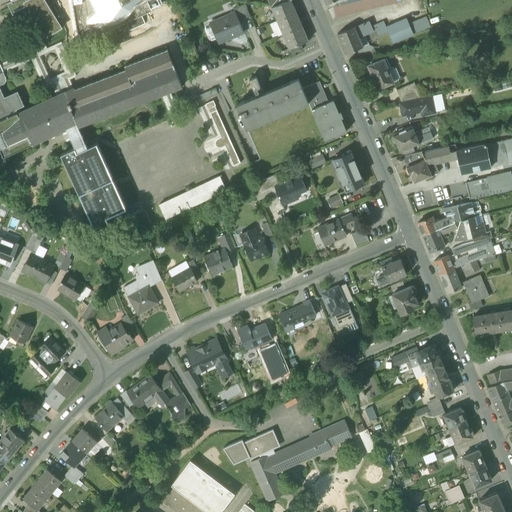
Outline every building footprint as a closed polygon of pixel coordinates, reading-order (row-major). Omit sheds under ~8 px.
[(14,0),(11,1),(7,3),(14,20),(22,16),(30,34),(33,32),(39,30),(40,30),(45,39),(61,29),(59,26),(60,25),(43,0),(26,0),(27,0),(26,0),(14,0)] [(72,45),(76,53),(149,19),(147,13),(151,11),(151,9),(160,4),(158,0),(71,0),(77,31),(81,40),(72,45)] [(296,13),(290,0),(289,0),(272,7),(272,8),(278,21),(283,35),(289,49),(300,44),(308,41),(302,27),(296,13)] [(333,7),(336,18),(397,3),(395,0),(362,0),(346,4),(333,7)] [(245,4),(239,6),(245,19),(250,17),(245,4)] [(239,21),(245,19),(239,6),(233,8),(235,13),(235,12),(239,21)] [(218,39),(218,41),(228,37),(229,39),(231,38),(244,32),(239,21),(235,12),(235,13),(211,23),(212,26),(213,27),(217,37),(218,39)] [(426,16),(411,23),(415,34),(431,27),(426,16)] [(406,18),(386,27),(388,31),(393,43),(413,35),(406,18)] [(283,35),(278,21),(270,24),(273,33),(271,34),(272,38),(277,36),(278,37),(283,35)] [(337,34),(346,54),(363,47),(358,37),(373,31),(369,21),(337,34)] [(377,36),(388,31),(386,27),(384,21),(373,26),(377,36)] [(218,39),(217,37),(213,27),(204,30),(209,40),(212,41),(218,39)] [(39,46),(45,44),(39,30),(33,32),(39,46)] [(244,32),(231,38),(232,40),(242,45),(248,42),(244,32)] [(74,88),(70,79),(76,77),(76,76),(76,75),(61,42),(53,45),(55,49),(65,72),(50,78),(40,56),(32,60),(45,89),(47,90),(52,87),(57,96),(74,88)] [(254,52),(261,50),(258,42),(251,44),(254,52)] [(40,56),(55,49),(53,45),(47,48),(45,43),(45,44),(39,46),(0,64),(4,72),(10,69),(15,73),(21,73),(25,69),(26,63),(32,60),(40,56)] [(289,49),(292,54),(302,50),(300,44),(289,49)] [(356,51),(358,59),(370,56),(369,48),(356,51)] [(74,88),(66,92),(72,106),(136,82),(134,78),(173,64),(168,49),(124,66),(126,69),(75,88),(74,88)] [(384,59),(368,66),(372,77),(378,89),(393,82),(388,69),(384,59)] [(0,120),(17,112),(18,113),(16,109),(24,106),(18,91),(5,97),(0,87),(0,85),(3,84),(5,82),(6,80),(6,78),(6,77),(4,72),(0,64),(0,63),(0,120)] [(18,113),(32,144),(66,128),(77,123),(78,126),(161,94),(170,91),(182,87),(173,64),(134,78),(136,82),(72,106),(66,92),(57,96),(51,99),(52,101),(20,116),(19,113),(18,113)] [(369,78),(372,77),(368,66),(364,67),(369,78)] [(392,67),(391,68),(388,69),(393,82),(398,80),(399,77),(396,68),(392,67)] [(249,79),(257,96),(264,93),(256,76),(249,79)] [(299,78),(264,93),(257,96),(237,104),(247,129),(309,103),(303,88),(299,78)] [(309,103),(312,109),(329,102),(320,81),(303,88),(309,103)] [(494,84),(495,91),(502,90),(501,82),(494,84)] [(396,90),(401,102),(402,102),(421,98),(414,83),(396,90)] [(215,87),(198,94),(200,99),(218,92),(215,87)] [(170,91),(161,94),(167,110),(170,111),(185,105),(181,96),(173,99),(170,91)] [(421,112),(422,116),(435,113),(432,96),(421,98),(402,102),(402,103),(400,104),(402,116),(421,112)] [(312,109),(325,141),(347,132),(334,100),(329,102),(312,109)] [(206,104),(208,109),(215,106),(216,106),(213,101),(206,104)] [(225,170),(234,166),(225,147),(222,148),(220,148),(218,148),(216,147),(215,145),(214,143),(215,141),(216,140),(217,138),(220,137),(208,109),(206,104),(197,108),(208,132),(200,135),(212,162),(220,158),(225,170)] [(220,137),(217,138),(216,140),(215,141),(214,143),(215,145),(216,147),(218,148),(220,148),(222,148),(225,147),(234,166),(240,163),(215,106),(208,109),(220,137)] [(0,149),(4,157),(32,144),(18,113),(17,112),(0,120),(0,149)] [(61,154),(80,195),(113,179),(97,143),(88,147),(78,126),(77,123),(66,128),(75,148),(61,154)] [(412,147),(419,144),(415,133),(412,126),(405,129),(404,127),(398,130),(399,132),(393,135),(393,136),(392,138),(394,142),(396,143),(400,152),(412,147)] [(428,127),(420,131),(421,135),(430,131),(428,127)] [(420,131),(415,133),(419,144),(433,138),(430,131),(421,135),(420,131)] [(511,138),(486,145),(491,166),(511,161),(511,138)] [(461,166),(462,173),(491,166),(486,145),(485,143),(457,150),(456,150),(458,158),(461,166)] [(458,158),(456,150),(450,151),(449,145),(422,152),(425,159),(427,164),(431,162),(434,163),(436,163),(458,158)] [(402,157),(402,156),(415,153),(412,147),(400,152),(402,157)] [(341,178),(347,192),(365,184),(352,152),(334,160),(339,172),(338,172),(341,178)] [(422,152),(415,153),(402,156),(402,157),(406,166),(425,159),(422,152)] [(312,159),(315,166),(326,162),(323,155),(312,159)] [(438,173),(434,163),(431,162),(427,164),(425,159),(406,166),(407,168),(406,168),(406,170),(407,174),(409,175),(410,174),(414,183),(438,173)] [(511,171),(466,182),(470,201),(511,191),(511,171)] [(272,194),(278,192),(275,186),(281,183),(277,173),(265,178),(272,194)] [(301,175),(281,183),(275,186),(278,192),(283,205),(299,198),(296,191),(306,186),(301,175)] [(159,205),(166,219),(226,191),(220,176),(159,205)] [(251,184),(258,200),(272,194),(265,178),(251,184)] [(126,209),(113,179),(80,195),(96,231),(110,224),(107,218),(126,209)] [(328,200),(331,207),(343,202),(340,195),(328,200)] [(473,202),(471,202),(475,216),(481,214),(478,201),(473,203),(473,202)] [(460,220),(475,216),(471,202),(441,209),(442,212),(445,212),(447,217),(450,223),(454,222),(460,220)] [(130,217),(136,231),(151,224),(145,210),(130,217)] [(351,214),(340,219),(344,230),(356,225),(351,214)] [(486,232),(481,214),(475,216),(460,220),(456,236),(459,240),(473,236),(486,233),(486,232)] [(417,223),(423,235),(438,229),(435,222),(433,216),(417,223)] [(435,222),(438,229),(450,223),(447,217),(435,222)] [(347,236),(344,230),(340,219),(318,229),(322,240),(328,238),(330,243),(347,236)] [(25,223),(29,230),(34,227),(30,220),(25,223)] [(456,228),(454,222),(450,223),(438,229),(441,235),(457,228),(456,228)] [(262,225),(267,237),(273,235),(267,223),(262,225)] [(352,234),(357,246),(369,241),(363,227),(358,229),(359,231),(352,234)] [(0,229),(0,230),(0,237),(17,244),(20,237),(0,229)] [(244,244),(250,258),(257,255),(258,258),(268,253),(261,236),(258,238),(254,229),(240,235),(244,244)] [(441,235),(438,229),(423,235),(430,252),(445,246),(441,235)] [(473,236),(475,241),(475,242),(485,239),(489,238),(492,237),(490,231),(486,232),(486,233),(473,236)] [(227,251),(227,252),(235,249),(234,248),(235,248),(229,233),(218,237),(223,249),(225,248),(227,252),(227,251)] [(25,248),(36,253),(43,240),(32,234),(25,248)] [(0,261),(9,265),(18,244),(17,244),(0,237),(0,261)] [(492,245),(489,238),(485,239),(487,244),(480,246),(481,249),(492,245)] [(487,244),(485,239),(475,242),(475,241),(462,244),(452,249),(455,256),(480,246),(487,244)] [(460,266),(470,262),(495,255),(492,245),(481,249),(451,262),(454,268),(460,266)] [(213,272),(213,273),(222,270),(221,269),(223,268),(224,270),(233,267),(227,252),(225,248),(223,249),(204,257),(211,273),(213,272)] [(32,273),(39,276),(40,277),(47,262),(31,254),(23,271),(31,275),(32,273)] [(434,261),(439,274),(454,268),(451,262),(449,255),(434,261)] [(60,267),(66,271),(72,260),(66,257),(60,267)] [(376,279),(379,286),(399,277),(405,275),(406,275),(402,267),(404,265),(402,261),(400,260),(399,258),(392,261),(391,258),(381,262),(385,273),(384,276),(376,279)] [(147,263),(156,282),(161,279),(153,260),(147,263)] [(190,267),(194,274),(199,272),(193,260),(187,263),(190,268),(190,267)] [(54,266),(47,262),(40,277),(39,276),(38,278),(46,283),(46,282),(52,270),(54,266)] [(474,273),(470,262),(460,266),(465,277),(474,273)] [(123,287),(129,296),(149,285),(149,286),(156,282),(147,263),(139,266),(144,276),(136,280),(123,287)] [(135,276),(136,280),(144,276),(139,266),(135,267),(138,275),(135,276)] [(172,278),(179,291),(197,281),(194,275),(195,275),(194,274),(190,267),(190,268),(172,278)] [(454,268),(439,274),(447,293),(461,287),(454,268)] [(46,282),(51,285),(57,273),(52,270),(46,282)] [(58,290),(76,300),(85,285),(66,274),(61,283),(62,283),(58,290)] [(471,302),(471,303),(479,300),(489,296),(480,275),(463,283),(471,302)] [(391,286),(394,294),(405,289),(402,281),(400,282),(391,286)] [(353,300),(346,283),(339,286),(344,300),(346,299),(347,302),(353,300)] [(158,303),(149,286),(149,285),(129,296),(138,314),(158,303)] [(359,292),(356,285),(350,287),(353,294),(359,292)] [(331,292),(323,296),(328,308),(330,308),(333,315),(348,309),(344,300),(339,286),(338,286),(330,289),(331,292)] [(397,308),(401,315),(415,310),(413,306),(418,304),(414,296),(415,295),(416,291),(415,288),(411,287),(405,289),(394,294),(392,295),(397,308)] [(394,309),(397,308),(392,295),(388,296),(394,309)] [(347,326),(356,322),(347,302),(346,299),(344,300),(348,309),(333,315),(338,328),(346,324),(347,326)] [(278,315),(285,331),(294,327),(293,324),(315,314),(309,300),(303,303),(303,304),(304,305),(287,312),(287,311),(278,315)] [(468,304),(470,310),(482,307),(479,300),(471,303),(471,302),(468,304)] [(82,315),(89,320),(98,305),(91,301),(82,315)] [(511,309),(472,317),(475,334),(511,328),(511,309)] [(121,318),(127,328),(133,324),(127,314),(121,318)] [(10,336),(25,343),(33,327),(18,319),(10,336)] [(349,331),(358,327),(356,322),(347,326),(349,331)] [(108,351),(111,355),(113,354),(113,355),(121,350),(120,350),(123,348),(122,346),(133,339),(128,332),(126,329),(125,329),(122,324),(109,331),(107,327),(97,333),(99,336),(98,337),(103,344),(104,343),(106,347),(108,351)] [(257,356),(253,347),(269,340),(272,339),(265,324),(250,330),(247,325),(237,330),(243,343),(247,341),(250,348),(246,350),(250,359),(257,356)] [(44,350),(43,351),(54,362),(65,351),(64,350),(64,349),(61,346),(61,347),(51,336),(41,346),(44,350)] [(273,338),(272,339),(269,340),(271,343),(263,346),(276,375),(287,370),(275,341),(274,342),(273,338)] [(189,356),(194,365),(214,356),(222,352),(216,339),(196,349),(197,352),(189,356)] [(394,367),(395,366),(406,362),(410,360),(413,367),(423,363),(439,356),(434,344),(418,351),(416,347),(391,358),(394,367)] [(239,353),(243,362),(250,359),(246,350),(239,353)] [(53,363),(54,362),(43,351),(41,353),(38,351),(32,357),(49,374),(56,367),(53,363)] [(222,352),(214,356),(217,363),(219,367),(227,363),(226,359),(222,352)] [(197,372),(217,363),(214,356),(194,365),(197,372)] [(444,367),(439,356),(423,363),(428,374),(444,367)] [(409,369),(406,362),(395,366),(398,373),(409,369)] [(227,363),(219,367),(224,377),(232,373),(227,363)] [(448,379),(444,367),(428,374),(432,385),(448,379)] [(54,380),(58,384),(67,372),(63,368),(54,380)] [(511,379),(511,368),(500,371),(500,370),(487,374),(491,386),(504,381),(511,379)] [(185,372),(195,388),(201,384),(192,369),(185,372)] [(58,384),(55,388),(66,396),(67,397),(80,380),(68,371),(67,372),(58,384)] [(171,387),(176,395),(176,396),(182,392),(170,372),(165,376),(171,387)] [(362,379),(365,391),(376,387),(373,375),(362,379)] [(165,376),(156,382),(162,390),(169,385),(171,387),(165,376)] [(162,390),(156,382),(155,380),(151,383),(147,377),(144,380),(143,379),(131,389),(127,392),(135,402),(138,407),(144,402),(145,402),(143,400),(153,393),(158,400),(162,406),(164,404),(169,400),(162,390)] [(453,390),(448,379),(432,385),(437,397),(453,390)] [(508,391),(507,388),(504,381),(491,386),(487,387),(492,398),(508,391)] [(56,409),(66,396),(55,388),(55,387),(45,401),(56,409)] [(120,395),(129,407),(135,402),(127,392),(126,390),(120,395)] [(413,394),(416,401),(421,398),(418,391),(413,394)] [(509,394),(508,391),(492,398),(493,401),(509,394)] [(183,392),(182,392),(176,396),(169,400),(164,404),(172,415),(172,421),(185,419),(185,408),(190,405),(183,392)] [(148,407),(158,400),(153,393),(143,400),(145,402),(144,402),(148,407)] [(497,412),(511,405),(511,401),(511,398),(509,394),(493,401),(497,412)] [(425,402),(429,412),(442,406),(437,397),(425,402)] [(117,398),(113,402),(122,413),(127,409),(117,398)] [(106,430),(122,416),(123,415),(122,413),(113,402),(111,400),(106,405),(107,408),(95,418),(106,430)] [(32,409),(44,417),(48,412),(36,403),(32,409)] [(511,418),(511,405),(497,412),(502,423),(511,418)] [(431,411),(433,417),(444,412),(442,406),(431,411)] [(365,409),(370,420),(374,418),(370,407),(365,409)] [(446,423),(449,429),(467,422),(464,416),(465,413),(464,409),(461,409),(460,407),(443,415),(444,416),(441,417),(444,424),(446,423)] [(134,418),(127,409),(122,413),(123,415),(122,416),(128,423),(134,418)] [(358,412),(363,423),(368,421),(363,410),(358,412)] [(3,418),(14,426),(18,420),(16,419),(7,412),(3,418)] [(284,493),(279,483),(275,472),(331,447),(330,446),(352,436),(345,420),(318,432),(319,434),(275,453),(268,457),(267,455),(261,458),(251,462),(267,501),(284,493)] [(469,428),(467,422),(449,429),(452,435),(449,436),(452,443),(454,442),(455,444),(473,437),(472,435),(473,433),(472,429),(469,428)] [(11,428),(1,440),(14,451),(24,439),(11,428)] [(72,441),(85,453),(92,445),(97,440),(83,428),(72,441)] [(259,455),(261,458),(267,455),(268,457),(275,453),(273,449),(277,447),(275,442),(277,441),(276,438),(276,437),(273,429),(244,442),(242,439),(223,448),(234,464),(250,457),(251,459),(259,455)] [(108,433),(103,437),(114,449),(119,444),(108,433)] [(114,449),(103,437),(97,443),(108,454),(114,449)] [(0,459),(5,463),(14,451),(1,440),(0,441),(0,459)] [(379,443),(381,448),(388,445),(386,440),(379,443)] [(74,466),(85,453),(72,441),(61,454),(71,463),(74,466)] [(97,449),(92,445),(85,453),(90,457),(97,449)] [(435,455),(437,461),(452,454),(450,448),(435,455)] [(462,456),(468,472),(485,464),(479,449),(462,456)] [(171,485),(174,487),(207,511),(220,511),(235,494),(190,460),(171,485)] [(71,463),(67,469),(78,478),(82,473),(74,466),(71,463)] [(434,464),(427,466),(428,472),(435,471),(434,464)] [(492,479),(485,464),(468,472),(475,487),(492,479)] [(61,480),(56,475),(51,472),(48,469),(36,484),(49,494),(61,480)] [(74,484),(78,478),(67,469),(62,474),(74,484)] [(439,483),(442,490),(448,487),(445,480),(439,483)] [(37,509),(49,494),(36,484),(25,498),(31,504),(32,504),(37,509)] [(445,491),(450,503),(464,498),(459,485),(445,491)] [(207,511),(174,487),(169,494),(164,490),(157,498),(175,511),(207,511)] [(494,511),(503,508),(497,492),(479,500),(481,505),(484,511),(483,511),(494,511)]
